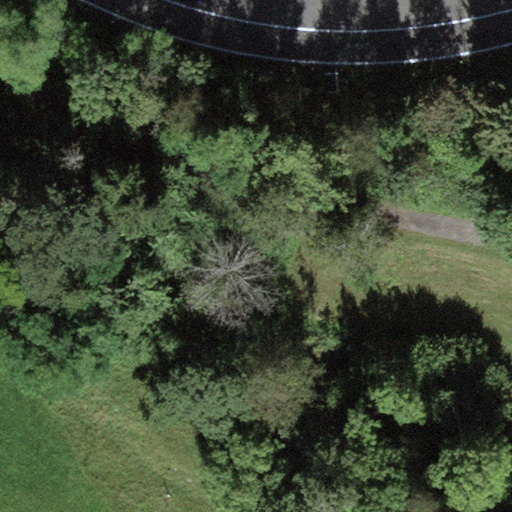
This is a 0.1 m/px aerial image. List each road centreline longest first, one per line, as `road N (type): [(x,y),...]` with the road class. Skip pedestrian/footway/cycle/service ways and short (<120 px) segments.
road 1 (track): [(0,62),(212,167),(359,216),(511,239)]
road 2 (primary): [(511,9),(354,31),(241,21),(166,0)]
